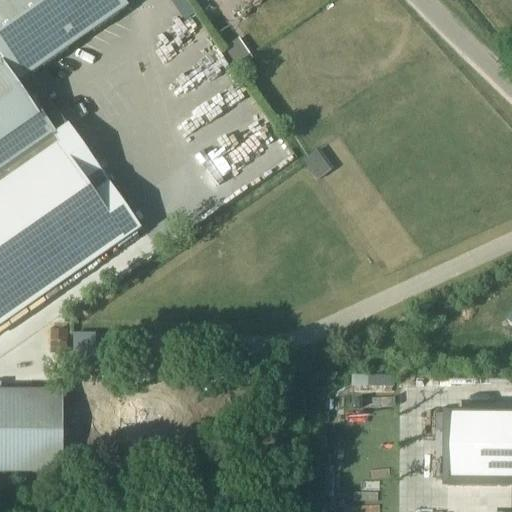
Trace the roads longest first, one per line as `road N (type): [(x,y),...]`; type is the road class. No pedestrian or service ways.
road 1 (unknown): [(511,244),(293,343)]
road 2 (unclassified): [(511,89),(425,0)]
